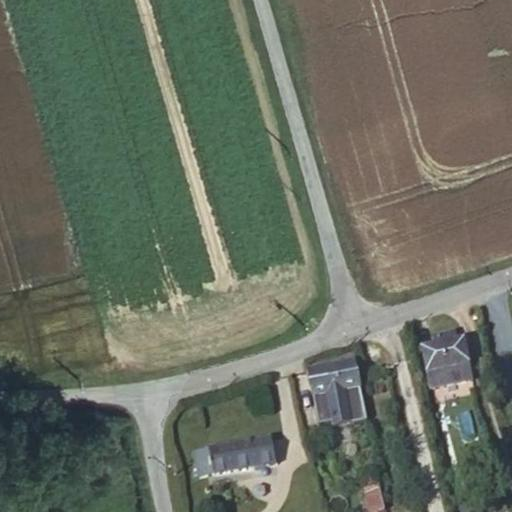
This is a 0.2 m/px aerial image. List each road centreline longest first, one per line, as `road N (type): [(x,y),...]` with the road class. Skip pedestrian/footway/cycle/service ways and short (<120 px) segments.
road 1 (unclassified): [(268,0),(354,323)]
road 2 (unknown): [(354,323),(399,346),(439,511)]
road 3 (unclassified): [(354,323),(164,388)]
road 4 (unclassified): [(511,270),(354,323)]
road 5 (unclassified): [(0,379),(164,388)]
road 6 (unclassified): [(164,388),(187,511)]
